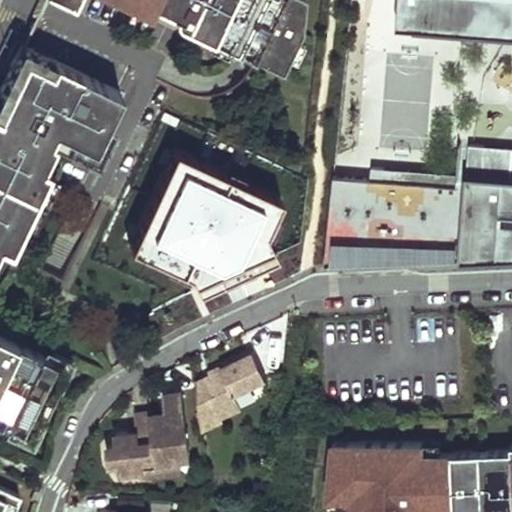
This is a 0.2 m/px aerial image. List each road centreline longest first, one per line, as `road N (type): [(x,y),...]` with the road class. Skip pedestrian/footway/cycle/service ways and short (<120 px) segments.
road 1 (residential): [(511,281),(283,291),(117,377),(76,418),(47,511)]
road 2 (unknown): [(42,0),(134,49),(152,76),(42,297)]
